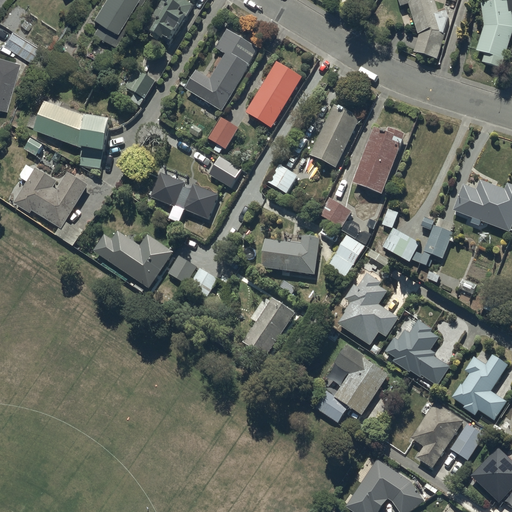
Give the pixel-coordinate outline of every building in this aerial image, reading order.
[(104,0),(92,22),(99,26),(93,36),(114,49),(142,0),(104,0)] [(164,0),(145,33),(153,38),(151,40),(163,47),(164,45),(171,49),(195,10),(178,0),(164,0)] [(433,0),(432,0),(431,0),(396,0),(400,11),(409,9),(418,41),(414,57),(439,64),(445,38),(444,38),(449,22),(447,17),(438,19),(436,13),(438,13),(433,0)] [(511,5),(511,0),(491,0),(493,7),(481,9),(485,31),(476,57),(485,59),(482,67),(504,74),(511,47),(511,5)] [(11,34),(3,47),(30,64),(38,51),(11,34)] [(197,76),(186,94),(222,117),(251,71),(249,69),(259,53),(227,34),(215,53),(227,60),(211,84),(197,76)] [(0,111),(6,113),(19,65),(0,59),(0,111)] [(273,134),(303,84),(277,68),(247,118),(273,134)] [(145,103),(156,85),(137,74),(126,92),(145,103)] [(361,117),(335,104),(311,155),(337,167),(361,117)] [(87,123),(45,108),(35,137),(82,153),(79,170),(101,174),(103,161),(105,161),(111,130),(109,129),(110,127),(87,123)] [(227,154),(240,132),(221,122),(209,143),(213,146),(210,151),(220,157),(223,152),(227,154)] [(383,193),(406,133),(389,126),(388,129),(375,125),(354,182),(383,193)] [(44,151),(31,143),(25,153),(38,161),(44,151)] [(221,160),(210,179),(232,192),(243,174),(221,160)] [(280,163),(269,182),(287,193),(299,175),(280,163)] [(32,216),(59,232),(55,239),(75,250),(84,235),(73,228),(72,230),(67,227),(89,191),(68,177),(57,195),(54,192),(58,186),(36,173),(36,174),(27,169),(21,179),(21,182),(28,186),(14,208),(31,219),(32,216)] [(161,174),(152,198),(210,221),(220,196),(194,186),(192,191),(185,188),(186,183),(161,174)] [(454,210),(473,217),(471,222),(480,225),(482,220),(511,231),(511,229),(511,182),(508,181),(504,193),(496,190),(498,185),(481,179),(478,189),(463,184),(454,210)] [(343,228),(353,211),(330,197),(319,214),(343,228)] [(389,207),(383,224),(394,228),(400,211),(389,207)] [(412,259),(422,263),(421,266),(429,269),(435,255),(444,258),(450,240),(455,241),(458,233),(451,231),(454,223),(438,216),(437,219),(426,215),(422,226),(432,230),(425,249),(423,253),(416,251),(422,242),(395,226),(384,246),(411,261),(412,259)] [(292,241),(266,238),(262,267),(316,273),(320,236),(303,234),(303,237),(293,236),(292,241)] [(365,246),(357,240),(347,234),(329,265),(347,276),(365,246)] [(105,240),(94,257),(151,295),(175,259),(148,241),(141,251),(119,236),(113,245),(105,240)] [(198,271),(180,260),(169,278),(187,289),(198,271)] [(219,283),(201,272),(190,290),(208,302),(219,283)] [(387,336),(400,316),(380,304),(389,289),(380,284),(382,281),(368,273),(359,286),(355,284),(346,299),(352,302),(339,323),(372,344),(380,331),(387,336)] [(476,284),(464,279),(460,287),(472,293),(476,284)] [(298,310),(275,294),(244,340),(267,356),(298,310)] [(438,385),(451,366),(435,355),(437,352),(432,349),(440,336),(432,331),(433,328),(419,319),(418,321),(415,319),(408,329),(407,328),(400,340),(395,337),(386,350),(396,357),(394,360),(411,371),(412,370),(421,376),(422,374),(438,385)] [(363,414),(390,373),(346,344),(334,362),(351,373),(336,396),(327,390),(316,407),(339,422),(350,405),(363,414)] [(476,414),(480,410),(496,420),(508,401),(492,390),(509,364),(493,354),(487,363),(474,355),(465,370),(470,373),(463,383),(462,383),(453,396),(466,404),(464,406),(476,414)] [(434,467),(465,420),(436,401),(412,438),(424,445),(417,456),(434,467)] [(452,448),(469,459),(485,433),(468,423),(452,448)] [(500,502),(511,489),(511,458),(499,446),(472,475),(500,502)] [(376,462),(368,457),(355,478),(362,483),(353,495),(351,494),(345,502),(347,504),(346,506),(355,511),(374,511),(375,511),(374,511),(378,511),(389,497),(393,500),(400,511),(411,511),(426,502),(413,482),(379,458),(376,462)]
